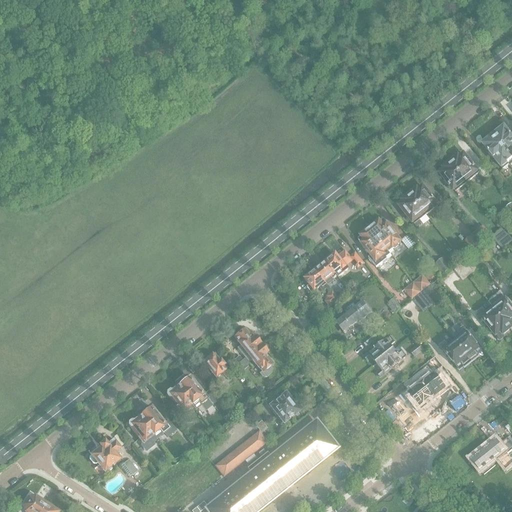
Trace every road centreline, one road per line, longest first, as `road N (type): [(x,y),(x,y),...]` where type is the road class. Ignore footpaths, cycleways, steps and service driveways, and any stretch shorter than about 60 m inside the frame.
road 1 (tertiary): [(0,458),(511,52)]
road 2 (residential): [(256,279),(511,77)]
road 3 (residential): [(31,459),(256,279)]
road 4 (residential): [(256,279),(407,463)]
road 5 (residential): [(407,463),(511,380)]
